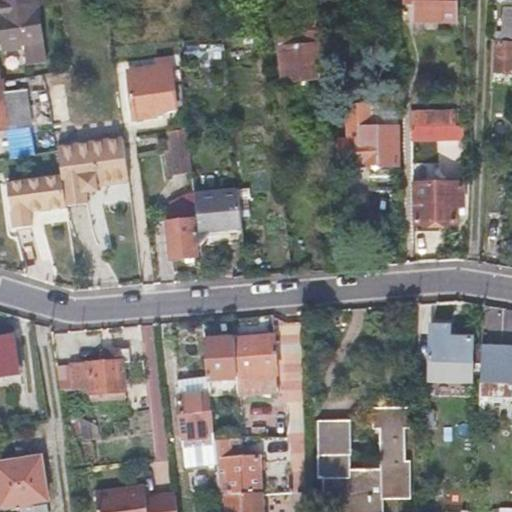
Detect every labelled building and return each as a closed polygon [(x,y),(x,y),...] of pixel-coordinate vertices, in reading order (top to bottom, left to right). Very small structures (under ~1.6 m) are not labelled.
[(5,42),(6,45),(42,40),(36,9),(32,10),(29,0),(0,0),(0,10),(1,15),(0,14),(0,35),(1,43),(5,42)] [(409,0),(409,4),(416,4),(415,20),(460,22),(460,0),(409,0)] [(278,19),(280,42),(320,38),(319,16),(278,19)] [(280,42),(284,77),(323,73),(320,38),(280,42)] [(496,73),(505,73),(511,73),(511,42),(498,41),(496,73)] [(65,66),(67,74),(80,72),(78,55),(64,58),(65,66)] [(155,109),(176,106),(168,57),(157,59),(158,69),(128,72),(133,113),(133,119),(155,116),(155,109)] [(68,82),(67,74),(65,66),(43,70),(46,86),(64,83),(68,82)] [(114,74),(119,115),(133,113),(128,72),(114,74)] [(0,80),(0,130),(31,126),(26,89),(4,93),(2,80),(0,80)] [(70,119),(64,83),(46,86),(52,122),(70,119)] [(78,92),(80,114),(83,135),(99,133),(98,124),(114,122),(109,88),(78,92)] [(398,188),(398,157),(397,126),(368,127),(368,105),(348,105),(348,135),(339,136),(341,164),(370,164),(371,188),(398,188)] [(412,113),(412,127),(461,125),(461,111),(412,113)] [(461,125),(412,127),(412,141),(462,139),(462,125),(461,125)] [(165,149),(168,174),(190,172),(186,130),(168,132),(170,149),(165,149)] [(122,137),(112,139),(119,183),(128,182),(122,137)] [(63,190),(65,207),(88,203),(86,193),(99,191),(98,187),(119,183),(112,139),(56,147),(63,190)] [(434,228),(434,227),(434,225),(457,224),(456,202),(462,201),(463,184),(415,184),(415,225),(418,225),(419,229),(434,228)] [(65,207),(63,190),(9,199),(16,243),(34,240),(31,227),(68,221),(65,207)] [(192,220),(195,220),(192,194),(187,195),(166,204),(168,222),(165,223),(169,260),(196,257),(192,220)] [(464,362),(467,362),(470,362),(472,338),(447,337),(447,326),(428,325),(427,385),(463,387),(464,362)] [(12,336),(0,338),(0,376),(19,373),(12,336)] [(272,336),(233,339),(235,379),(236,388),(274,385),(272,336)] [(235,379),(233,339),(204,341),(207,379),(207,382),(235,379)] [(73,395),(77,394),(81,394),(82,400),(99,398),(101,410),(114,408),(113,398),(124,395),(121,363),(127,363),(126,350),(102,353),(103,364),(89,366),(87,347),(79,348),(80,366),(70,367),(73,395)] [(478,384),(495,384),(511,385),(511,381),(511,351),(480,349),(478,384)] [(207,382),(207,379),(176,380),(182,470),(213,469),(208,397),(208,395),(207,382)] [(208,397),(236,395),(236,388),(235,379),(207,382),(208,395),(208,397)] [(398,474),(397,452),(397,429),(404,429),(404,409),(367,409),(366,430),(375,430),(375,479),(341,479),(342,455),(345,455),(345,420),(312,420),(313,481),(318,481),(318,511),(329,511),(377,511),(377,510),(403,510),(403,475),(398,474)] [(0,500),(1,507),(24,503),(47,500),(40,457),(0,463),(0,500)] [(229,496),(229,499),(258,497),(256,458),(222,461),(224,497),(229,496)] [(142,489),(125,491),(125,498),(143,496),(142,489)] [(175,511),(174,498),(144,501),(143,496),(125,498),(125,491),(94,494),(95,511),(175,511)] [(258,511),(258,497),(229,499),(230,511),(258,511)]
